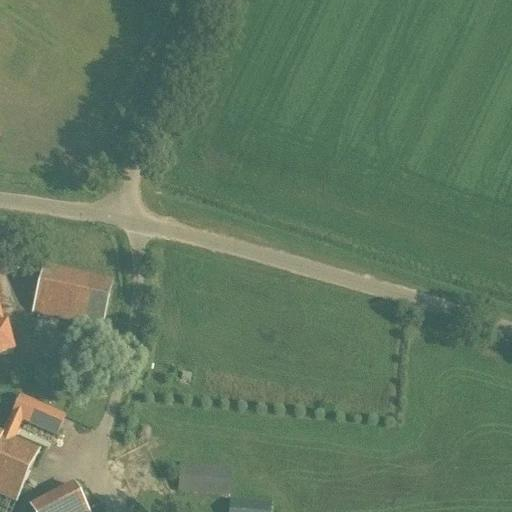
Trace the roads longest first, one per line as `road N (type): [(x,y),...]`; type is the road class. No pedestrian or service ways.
road 1 (unclassified): [(511,332),(113,219)]
road 2 (unclassified): [(113,219),(215,0)]
road 3 (unknown): [(138,224),(133,337),(115,402),(92,444)]
